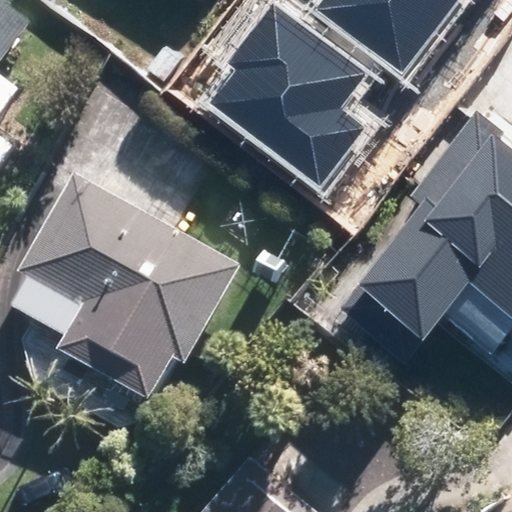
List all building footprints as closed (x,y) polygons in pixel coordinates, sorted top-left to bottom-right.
[(329,0),(321,11),(405,73),(458,0),(329,0)] [(0,58),(28,23),(0,1),(0,58)] [(365,73),(273,4),(228,63),(236,69),(210,102),(320,185),(363,128),(338,109),(365,73)] [(511,139),(476,112),(409,196),(418,204),(335,309),(406,365),(470,285),(511,318),(511,139)] [(245,274),(86,187),(37,277),(99,311),(75,355),(162,402),(184,362),(194,368),(245,274)] [(308,511),(257,469),(220,511),(308,511)]
